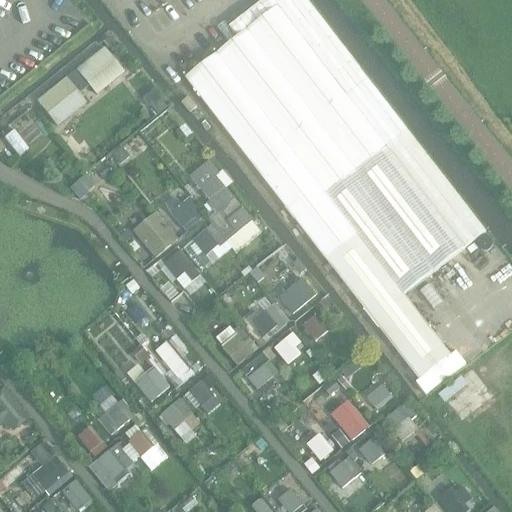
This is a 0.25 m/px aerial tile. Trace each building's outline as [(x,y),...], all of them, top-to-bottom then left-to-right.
[(305,0),(287,0),(185,79),(187,81),(325,260),(419,382),(416,384),(426,397),(466,366),(457,353),(451,357),(404,297),(486,233),(407,132),(305,0)] [(103,49),(75,72),(88,88),(101,78),(108,87),(124,75),(103,49)] [(75,72),(37,103),(57,128),(70,118),(62,109),(78,96),(88,88),(75,72)] [(153,92),(142,101),(154,116),(165,108),(153,92)] [(13,131),(3,139),(11,149),(18,158),(28,151),(13,131)] [(209,162),(189,179),(209,202),(207,205),(215,215),(234,200),(225,189),(228,186),(227,185),(230,182),(223,173),(220,176),(209,162)] [(85,176),(68,190),(79,201),(94,187),(85,176)] [(205,218),(189,199),(183,204),(182,203),(181,204),(182,205),(181,206),(178,202),(173,199),(165,205),(167,210),(183,230),(189,227),(192,230),(205,218)] [(212,226),(182,250),(201,273),(211,265),(212,266),(231,250),(236,255),(261,234),(234,200),(215,215),(208,221),(212,226)] [(178,242),(156,214),(133,233),(156,260),(178,242)] [(201,278),(177,249),(161,262),(184,291),(201,278)] [(298,262),(293,266),(300,275),(305,271),(298,262)] [(256,270),(249,275),(257,285),(264,280),(256,270)] [(292,290),(279,300),(293,316),(305,305),(317,295),(305,280),(292,290)] [(286,326),(271,307),(252,323),(262,335),(259,337),(262,340),(264,338),(265,338),(268,341),(286,326)] [(328,334),(315,318),(311,321),(310,319),(304,323),(306,325),(303,328),(315,344),(328,334)] [(258,350),(239,328),(233,333),(229,328),(215,340),(222,348),(221,348),(237,367),(258,350)] [(300,356),(295,350),(300,346),(293,336),(275,351),(288,366),(300,356)] [(171,340),(155,353),(172,374),(166,379),(172,387),(176,391),(201,370),(188,356),(186,358),(171,340)] [(262,355),(241,372),(257,392),(278,374),(262,355)] [(138,367),(127,376),(135,385),(151,404),(170,389),(154,369),(146,376),(138,367)] [(322,370),(312,378),(319,387),(329,378),(322,370)] [(194,389),(189,393),(189,394),(192,397),(202,409),(202,408),(208,415),(220,406),(214,399),(210,393),(208,390),(215,384),(209,377),(194,389)] [(467,388),(459,377),(435,395),(443,405),(467,388)] [(332,381),(322,389),(329,398),(339,390),(332,381)] [(377,412),(392,399),(382,387),(366,399),(377,412)] [(24,412),(21,409),(19,410),(3,390),(0,392),(0,427),(8,427),(11,430),(16,430),(27,420),(23,414),(24,412)] [(105,416),(97,422),(111,438),(135,417),(123,402),(118,405),(112,397),(99,408),(105,416)] [(180,401),(161,417),(175,432),(193,417),(192,415),(195,413),(183,399),(180,402),(180,401)] [(406,405),(385,423),(401,444),(418,431),(411,422),(416,418),(406,405)] [(369,429),(353,409),(350,412),(344,406),(331,416),(353,442),(369,429)] [(134,427),(125,435),(131,442),(129,444),(142,458),(153,449),(163,462),(167,458),(150,438),(147,440),(141,433),(140,434),(134,427)] [(107,449),(90,429),(78,439),(95,459),(107,449)] [(338,431),(331,438),(342,451),(349,445),(338,431)] [(333,452),(320,436),(307,447),(320,462),(333,452)] [(384,457),(371,441),(359,451),(371,467),(384,457)] [(72,478),(45,444),(32,455),(43,469),(33,476),(50,496),(72,478)] [(109,452),(92,466),(100,475),(97,478),(108,492),(128,476),(124,470),(132,464),(124,455),(117,446),(109,452)] [(361,475),(349,459),(342,464),(340,460),(327,470),(330,474),(329,475),(342,490),(361,475)] [(78,511),(90,502),(76,484),(63,494),(77,511),(78,511)] [(452,489),(438,500),(447,511),(469,511),(465,506),(472,500),(462,488),(455,494),(452,489)] [(296,511),(303,507),(290,492),(278,501),(286,511),(296,511)] [(270,511),(262,501),(252,508),(254,511),(270,511)]
